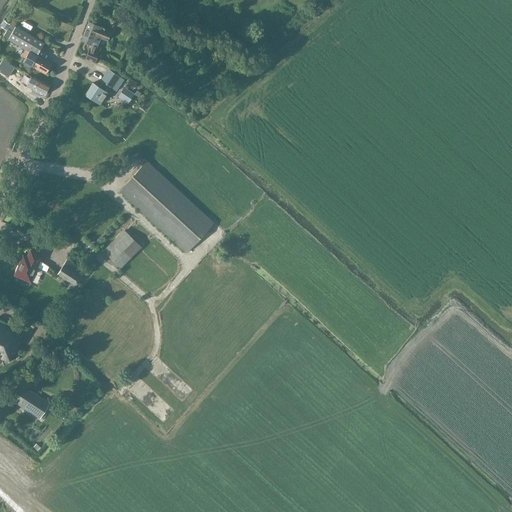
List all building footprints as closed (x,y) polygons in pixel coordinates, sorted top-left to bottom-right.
[(40,0),(70,12),(74,0),(40,0)] [(97,46),(100,38),(108,41),(112,32),(104,29),(104,28),(88,21),(81,40),(92,45),(91,48),(90,47),(85,60),(94,63),(99,51),(94,49),(96,46),(97,46)] [(45,73),(51,63),(36,55),(43,43),(15,27),(8,38),(29,51),(21,64),(29,69),(31,65),(45,73)] [(0,63),(0,68),(1,69),(0,70),(0,71),(8,77),(15,67),(6,61),(3,59),(0,63)] [(100,104),(101,102),(102,103),(104,103),(106,99),(106,97),(105,96),(112,86),(118,89),(124,79),(110,70),(99,87),(93,83),(85,94),(100,104)] [(45,94),(49,85),(37,79),(35,78),(33,81),(35,82),(30,93),(39,97),(41,93),(45,94)] [(118,96),(128,103),(135,93),(125,87),(118,96)] [(213,223),(146,161),(119,191),(186,252),(213,223)] [(142,247),(141,245),(148,238),(137,228),(134,230),(124,218),(97,246),(103,250),(121,268),(142,247)] [(23,256),(15,275),(30,281),(41,255),(30,250),(27,258),(23,256)] [(76,286),(86,272),(66,259),(57,274),(76,286)] [(13,354),(22,334),(0,324),(0,358),(8,362),(12,353),(13,354)] [(39,418),(48,404),(18,384),(9,398),(39,418)]
